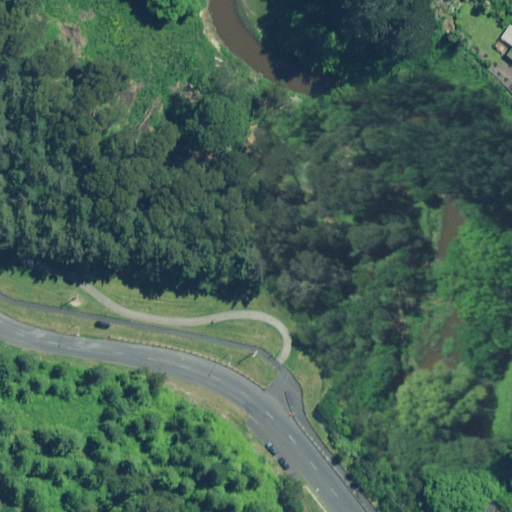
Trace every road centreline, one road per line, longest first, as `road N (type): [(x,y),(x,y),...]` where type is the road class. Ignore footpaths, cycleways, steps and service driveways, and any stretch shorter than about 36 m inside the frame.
road 1 (tertiary): [(0,326),(57,346),(191,365),(238,384),(282,414),(358,511)]
road 2 (track): [(0,431),(97,464),(194,511)]
road 3 (track): [(126,148),(85,166),(35,163),(6,177),(0,196)]
